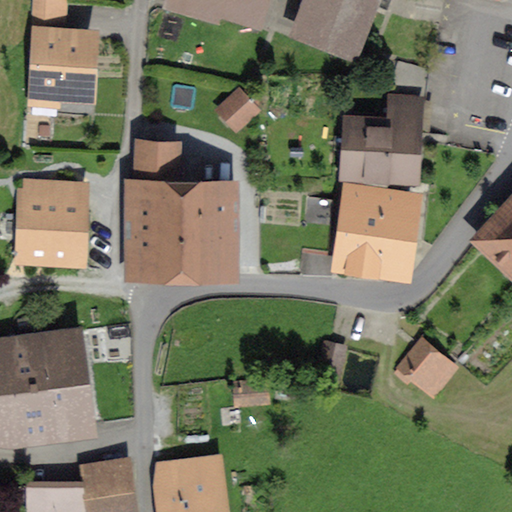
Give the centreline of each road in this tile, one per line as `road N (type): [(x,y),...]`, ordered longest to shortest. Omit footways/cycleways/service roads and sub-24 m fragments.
road 1 (unclassified): [(511,149),(416,293),(396,299),(209,289),(159,296)]
road 2 (residential): [(146,0),(130,146),(115,192),(115,285),(159,296)]
road 3 (unclassified): [(159,296),(145,341),(147,511)]
